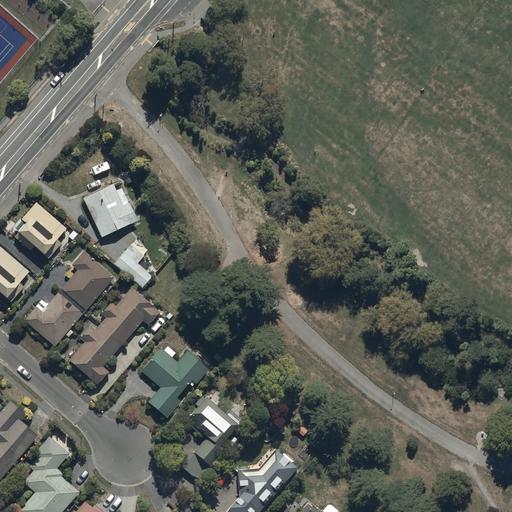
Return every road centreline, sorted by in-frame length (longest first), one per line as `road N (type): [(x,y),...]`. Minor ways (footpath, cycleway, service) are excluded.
road 1 (tertiary): [(152,0),(0,176)]
road 2 (residential): [(0,344),(129,459)]
